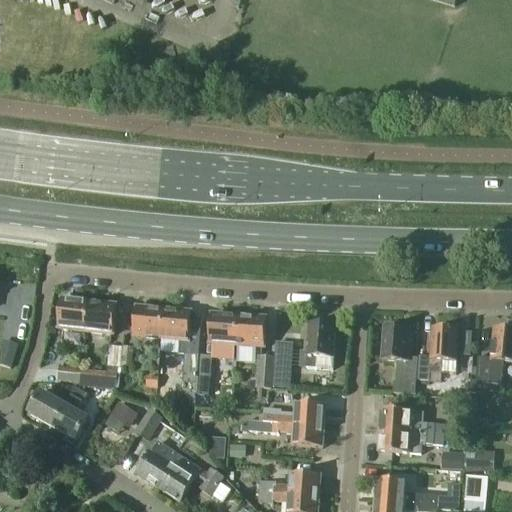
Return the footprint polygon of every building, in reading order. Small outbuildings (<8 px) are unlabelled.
[(424,0),(453,9),(456,0),(424,0)] [(87,305),(60,302),(56,332),(84,335),(87,305)] [(115,308),(87,305),(84,335),(112,338),(115,308)] [(163,313),(135,310),(133,340),(160,342),(163,313)] [(21,312),(13,311),(12,317),(7,316),(5,335),(18,336),(21,312)] [(190,315),(163,313),(160,342),(188,345),(190,315)] [(210,317),(208,347),(212,347),(211,361),(233,363),(234,349),(235,349),(237,319),(210,317)] [(266,322),(237,319),(235,349),(264,351),(266,322)] [(295,370),(316,372),(332,372),(333,362),(335,329),(308,327),(306,355),(296,354),(295,370)] [(409,332),(382,330),(380,362),(397,364),(395,384),(392,384),(391,396),(413,398),(414,385),(415,385),(417,361),(407,361),(409,332)] [(458,332),(431,330),(429,360),(417,359),(415,385),(427,386),(428,374),(440,375),(441,363),(455,365),(458,332)] [(511,333),(493,331),(490,360),(476,358),(473,385),(487,386),(487,387),(501,388),(503,365),(511,365),(511,333)] [(120,368),(131,369),(133,350),(122,349),(120,368)] [(185,357),(183,387),(195,387),(196,380),(197,358),(185,357)] [(254,389),(271,390),(273,358),(257,357),(254,389)] [(0,367),(10,370),(12,362),(0,358),(0,367)] [(197,358),(196,380),(209,381),(211,359),(197,358)] [(57,368),(55,383),(74,385),(76,370),(67,369),(57,368)] [(80,370),(78,386),(115,390),(117,370),(107,369),(106,373),(80,370)] [(158,378),(146,378),(145,389),(157,390),(158,378)] [(157,390),(168,391),(169,379),(158,378),(157,390)] [(60,387),(58,394),(69,397),(73,390),(74,389),(60,387)] [(63,408),(51,430),(74,443),(87,422),(73,414),(79,403),(83,396),(73,390),(69,397),(62,408),(63,408)] [(62,408),(39,394),(27,416),(51,430),(63,408),(62,408)] [(119,405),(111,418),(128,429),(136,416),(119,405)] [(325,409),(295,406),(294,419),(279,417),(279,415),(264,414),(263,425),(263,426),(323,430),(325,409)] [(443,427),(421,426),(422,415),(380,412),(379,433),(442,438),(443,427)] [(161,422),(149,414),(134,436),(146,444),(161,422)] [(263,425),(248,424),(247,435),(277,438),(277,436),(292,437),(291,449),(321,452),(323,430),(263,426),(263,425)] [(442,438),(379,433),(377,454),(419,457),(420,446),(441,448),(442,438)] [(207,441),(207,451),(216,462),(224,463),(225,442),(207,441)] [(173,455),(157,445),(136,477),(151,487),(165,466),(166,466),(173,455)] [(229,447),(229,460),(245,460),(245,448),(229,447)] [(221,480),(210,472),(207,477),(173,455),(166,466),(165,466),(151,487),(179,505),(193,483),(200,487),(197,491),(209,498),(210,498),(220,504),(229,491),(218,485),(221,480)] [(447,473),(461,474),(462,457),(448,456),(447,473)] [(320,478),(290,476),(289,488),(275,487),(275,485),(259,484),(258,495),(318,499),(320,478)] [(466,480),(464,505),(486,507),(488,482),(466,480)] [(375,482),(374,504),(450,509),(459,510),(460,488),(448,488),(447,499),(435,499),(404,497),(405,484),(375,482)] [(317,511),(318,499),(258,495),(257,506),(275,508),(275,505),(287,506),(286,511),(317,511)]
